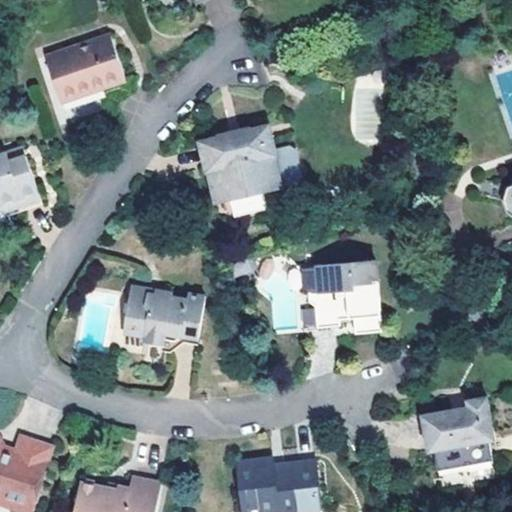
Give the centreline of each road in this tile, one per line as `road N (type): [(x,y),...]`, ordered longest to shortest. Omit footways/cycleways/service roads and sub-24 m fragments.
road 1 (residential): [(0,362),(65,392),(173,417),(284,409),(393,375)]
road 2 (residential): [(0,356),(139,146),(243,37)]
